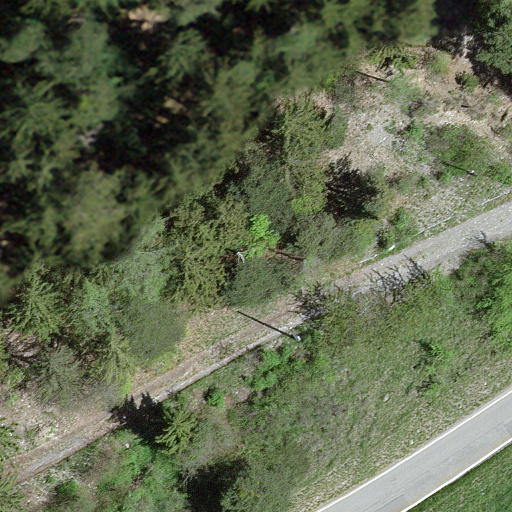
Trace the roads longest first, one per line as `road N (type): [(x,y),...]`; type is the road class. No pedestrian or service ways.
road 1 (track): [(23,465),(314,305),(511,216)]
road 2 (unclassified): [(358,511),(511,415)]
